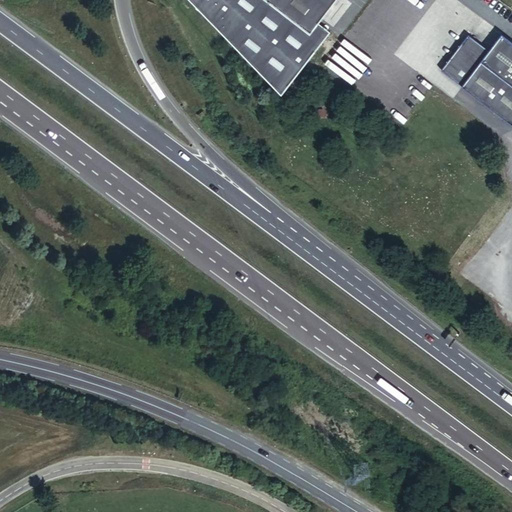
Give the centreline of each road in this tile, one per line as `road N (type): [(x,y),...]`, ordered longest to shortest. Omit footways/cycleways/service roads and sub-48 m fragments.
road 1 (motorway): [(8,96),(511,472)]
road 2 (motorway): [(362,289),(0,18)]
road 3 (secondary): [(0,357),(158,407),(239,443),(356,511)]
road 4 (motorway): [(362,289),(165,104),(144,74),(117,0)]
road 5 (unclassified): [(285,511),(224,480),(118,458),(24,479),(0,496)]
road 6 (unknown): [(511,138),(399,64),(403,47),(447,0)]
road 7 (motorway): [(511,402),(362,289)]
